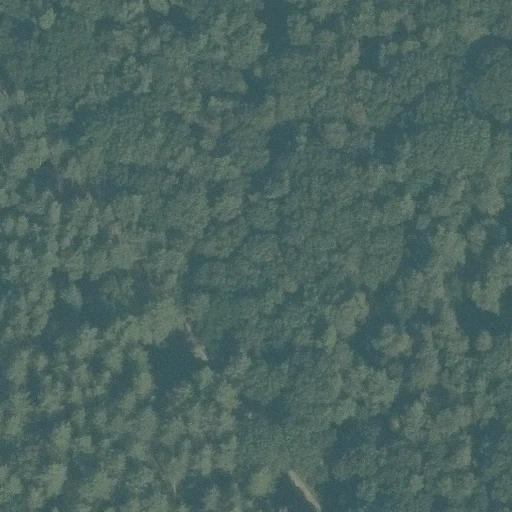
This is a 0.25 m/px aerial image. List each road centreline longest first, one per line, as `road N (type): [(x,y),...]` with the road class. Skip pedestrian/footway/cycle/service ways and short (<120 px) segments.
road 1 (track): [(511,55),(183,317)]
road 2 (track): [(151,275),(0,368)]
